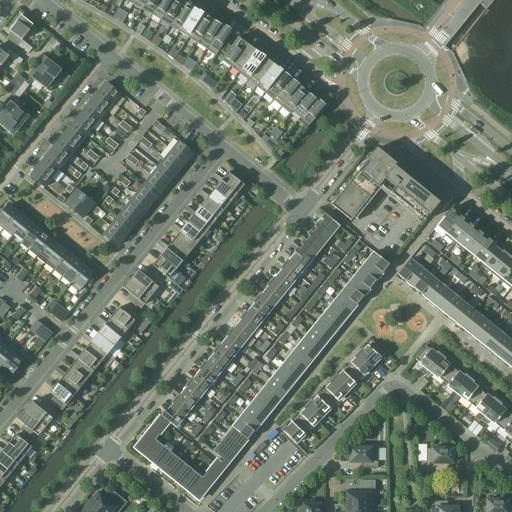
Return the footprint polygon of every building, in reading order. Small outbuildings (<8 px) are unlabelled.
[(135,0),(133,4),(142,9),(143,9),(147,0),(135,0)] [(152,15),(160,0),(147,0),(143,9),(152,15)] [(161,20),(173,0),(160,0),(152,15),(161,20)] [(173,0),(161,20),(170,26),(185,2),(181,0),(173,0)] [(180,32),(194,8),(185,2),(170,26),(171,26),(179,31),(180,32)] [(188,37),(189,37),(204,14),(194,8),(180,32),(188,37)] [(119,9),(114,18),(122,23),(127,14),(119,9)] [(197,43),(198,43),(213,20),(204,14),(189,37),(197,43)] [(29,30),(33,25),(30,22),(21,15),(10,30),(23,40),(30,31),(29,30)] [(207,49),(222,26),(213,20),(198,43),(206,49),(207,49)] [(140,35),(145,27),(141,24),(136,33),(140,35)] [(232,33),(222,26),(207,49),(216,56),(232,33)] [(149,39),(152,34),(146,31),(143,36),(149,39)] [(232,67),(248,44),(238,37),(232,47),(227,44),(221,52),(226,55),(222,60),(231,67),(232,67)] [(28,54),(33,48),(23,40),(18,46),(28,54)] [(56,52),(61,45),(57,42),(52,48),(56,52)] [(257,51),(248,44),(232,67),(240,73),(240,74),(257,51)] [(0,66),(1,66),(2,66),(10,57),(0,48),(0,66)] [(248,80),(249,80),(265,57),(257,51),(240,74),(248,80)] [(20,65),(23,60),(13,52),(10,57),(20,65)] [(46,57),(39,67),(47,74),(57,82),(65,72),(62,70),(55,64),(46,57)] [(265,57),(249,80),(257,86),(257,87),(274,64),(265,57)] [(283,71),(274,64),(257,87),(265,93),(266,94),(283,71)] [(31,77),(39,84),(47,90),(49,92),(57,82),(47,74),(39,67),(31,77)] [(202,82),(207,75),(204,72),(203,73),(200,70),(195,76),(199,79),(202,82)] [(274,100),(274,101),(291,78),(283,71),(266,94),(274,100)] [(219,84),(207,75),(202,82),(203,83),(205,85),(213,92),(219,84)] [(291,78),(274,101),(282,107),(300,86),(291,78)] [(25,82),(20,88),(24,92),(29,85),(25,82)] [(106,83),(99,91),(113,103),(120,94),(106,83)] [(293,111),(308,93),(300,86),(282,107),(291,115),(293,112),(293,111)] [(24,92),(20,88),(15,95),(19,98),(24,92)] [(221,99),(227,91),(223,88),(217,95),(221,99)] [(99,91),(92,100),(106,111),(113,103),(99,91)] [(308,93),(293,111),(293,112),(300,118),(301,118),(317,100),(308,93)] [(238,102),(234,98),(231,102),(229,105),(228,105),(232,109),(238,102)] [(92,100),(85,108),(99,120),(106,111),(92,100)] [(301,118),(300,118),(298,121),(306,129),(325,108),(317,100),(301,118)] [(11,102),(3,111),(12,118),(22,126),(30,116),(27,114),(20,108),(11,102)] [(85,108),(79,117),(93,128),(99,120),(85,108)] [(142,117),(146,112),(141,109),(138,113),(142,117)] [(12,118),(3,111),(0,115),(0,124),(4,128),(12,134),(14,136),(22,126),(12,118)] [(242,111),(238,115),(243,120),(247,115),(242,111)] [(79,117),(72,125),(86,136),(93,128),(79,117)] [(157,129),(160,124),(156,120),(152,125),(157,129)] [(119,125),(124,129),(127,125),(123,121),(119,125)] [(72,125),(65,133),(79,145),(86,136),(72,125)] [(132,128),(127,125),(124,129),(128,133),(132,128)] [(269,139),(265,143),(272,151),(277,144),(275,142),(282,133),(277,129),(269,139)] [(65,133),(58,142),(72,153),(79,145),(65,133)] [(139,142),(144,146),(148,141),(143,137),(139,142)] [(105,142),(110,146),(114,141),(109,138),(105,142)] [(119,145),(114,141),(110,146),(115,150),(119,145)] [(152,145),(148,141),(144,146),(149,150),(152,145)] [(58,142),(51,150),(65,162),(72,153),(58,142)] [(179,142),(172,151),(186,162),(193,153),(179,142)] [(425,221),(440,203),(406,175),(405,175),(395,167),(397,164),(378,148),(372,155),(375,157),(371,161),(369,159),(363,166),(366,168),(362,173),(360,170),(354,177),(357,180),(353,184),(351,182),(345,189),(348,191),(344,195),(341,193),(336,200),(339,202),(335,206),(332,204),(332,205),(351,221),(387,177),(397,185),(391,193),(425,221)] [(51,150),(45,159),(59,170),(65,162),(51,150)] [(86,155),(91,158),(95,154),(90,150),(86,155)] [(172,151),(165,159),(179,170),(186,162),(172,151)] [(100,158),(95,154),(91,158),(96,162),(100,158)] [(130,162),(134,158),(129,154),(126,159),(130,162)] [(139,161),(134,158),(130,162),(135,166),(139,161)] [(45,159),(38,167),(52,178),(59,170),(45,159)] [(165,159),(158,167),(172,179),(179,170),(165,159)] [(84,171),(88,166),(84,162),(80,167),(84,171)] [(52,178),(38,167),(31,176),(45,187),(52,178)] [(158,167),(152,176),(166,187),(172,179),(158,167)] [(78,179),(81,175),(77,171),(73,176),(78,179)] [(219,176),(216,180),(220,183),(221,181),(222,182),(238,194),(239,192),(245,185),(243,184),(244,182),(239,177),(237,179),(228,172),(223,179),(219,176)] [(117,180),(122,184),(126,179),(121,175),(117,180)] [(152,176),(145,184),(159,196),(166,187),(152,176)] [(131,183),(126,179),(122,184),(127,187),(131,183)] [(215,189),(231,203),(236,196),(239,198),(242,195),(239,192),(238,194),(222,182),(221,181),(220,183),(215,189)] [(145,184),(138,193),(152,204),(159,196),(145,184)] [(70,193),(74,189),(69,185),(66,190),(70,193)] [(116,196),(120,192),(115,188),(111,193),(116,196)] [(226,209),(231,203),(215,189),(209,196),(205,193),(203,197),(206,200),(208,198),(224,211),(226,209)] [(66,204),(74,211),(86,197),(77,190),(66,204)] [(138,193),(131,201),(145,212),(152,204),(138,193)] [(62,204),(66,199),(61,195),(57,200),(62,204)] [(109,205),(113,200),(108,196),(105,201),(109,205)] [(83,218),(94,204),(86,197),(74,211),(83,218)] [(206,200),(201,206),(205,209),(217,219),(222,213),(225,215),(228,211),(226,209),(224,211),(208,198),(206,200)] [(124,209),(138,221),(145,212),(131,201),(124,209)] [(0,216),(0,226),(4,230),(18,212),(9,205),(6,209),(4,207),(0,212),(0,214),(1,215),(0,216)] [(97,215),(101,210),(96,206),(92,211),(97,215)] [(205,209),(201,206),(196,213),(192,210),(189,213),(193,217),(194,215),(195,215),(210,228),(212,226),(217,219),(205,209)] [(447,233),(459,218),(454,214),(456,212),(451,208),(438,225),(447,233)] [(124,209),(118,218),(132,229),(138,221),(124,209)] [(26,219),(18,212),(4,230),(12,237),(15,233),(26,219)] [(323,220),(320,224),(332,234),(332,235),(335,237),(342,228),(325,214),(321,218),(323,220)] [(193,217),(187,223),(191,226),(204,236),(209,230),(212,232),(215,228),(212,226),(210,228),(195,215),(194,215),(193,217)] [(461,216),(459,218),(447,233),(444,236),(454,244),(468,226),(463,222),(465,219),(461,216)] [(89,225),(93,221),(88,217),(84,222),(89,225)] [(118,218),(111,226),(125,238),(132,229),(118,218)] [(15,233),(23,240),(35,225),(26,219),(15,233)] [(332,234),(320,224),(318,222),(314,226),(317,228),(313,232),(313,233),(325,243),(332,235),(332,234)] [(191,226),(187,223),(182,230),(178,227),(175,230),(179,233),(180,231),(181,232),(197,245),(198,243),(204,236),(191,226)] [(466,248),(478,233),(477,233),(473,229),(475,227),(470,223),(468,226),(454,244),(464,252),(466,249),(466,248)] [(43,232),(35,225),(23,240),(20,243),(29,250),(31,246),(32,246),(43,232)] [(125,238),(111,226),(104,235),(118,246),(125,238)] [(307,241),(306,241),(319,251),(325,243),(313,233),(313,232),(311,230),(307,235),(310,237),(307,241)] [(180,231),(179,233),(174,240),(177,243),(190,253),(195,247),(198,249),(201,245),(198,243),(197,245),(181,232),(180,231)] [(479,231),(477,233),(478,233),(466,248),(466,249),(475,256),(487,241),(482,237),(484,234),(479,231)] [(52,239),(43,232),(32,246),(31,246),(29,250),(28,250),(37,257),(52,239)] [(489,238),(487,241),(475,256),(484,263),(485,263),(496,249),(491,244),(493,242),(489,238)] [(46,264),(60,246),(52,239),(37,257),(46,264)] [(299,249),(312,259),(319,251),(306,241),(307,241),(304,239),(301,243),(303,245),(300,249),(299,249)] [(348,239),(344,244),(349,248),(352,243),(348,239)] [(183,261),(185,260),(190,253),(177,243),(174,240),(168,246),(165,244),(162,247),(165,250),(166,249),(167,248),(167,249),(183,261)] [(435,248),(439,243),(434,240),(431,244),(435,248)] [(444,247),(439,243),(435,248),(440,252),(444,247)] [(349,248),(344,244),(340,248),(345,252),(349,248)] [(357,253),(361,248),(357,244),(353,249),(357,253)] [(68,253),(60,246),(46,264),(54,270),(68,253)] [(423,251),(427,254),(431,250),(427,246),(423,251)] [(296,253),(293,258),(305,268),(312,259),(299,249),(300,249),(297,247),(294,252),(296,253)] [(166,249),(165,250),(160,257),(176,270),(182,263),(184,265),(187,262),(185,260),(183,261),(167,249),(167,248),(166,249)] [(502,253),(496,249),(485,263),(484,263),(482,266),(491,274),(508,254),(504,250),(502,253)] [(8,259),(12,254),(7,250),(3,255),(8,259)] [(432,258),(436,254),(431,250),(427,254),(432,258)] [(350,252),(346,257),(351,260),(355,256),(350,252)] [(54,270),(62,277),(77,259),(68,253),(54,270)] [(368,261),(385,275),(388,272),(385,270),(390,265),(375,253),(368,261)] [(511,257),(508,254),(491,274),(501,281),(506,275),(511,267),(511,261),(510,259),(511,257)] [(449,259),(454,263),(458,258),(453,255),(449,259)] [(334,256),(330,261),(335,264),(339,260),(334,256)] [(16,265),(20,261),(15,257),(12,262),(16,265)] [(153,274),(163,282),(165,284),(176,270),(160,257),(153,266),(157,269),(153,274)] [(351,260),(346,257),(343,261),(347,265),(351,260)] [(284,264),(298,276),(305,268),(293,258),(289,262),(287,260),(284,264)] [(462,262),(458,258),(454,263),(458,267),(462,262)] [(85,266),(77,259),(62,277),(71,284),(85,266)] [(404,283),(418,266),(410,259),(398,274),(403,279),(401,281),(404,283)] [(439,264),(443,267),(447,263),(443,259),(439,264)] [(335,264),(330,261),(327,265),(331,269),(335,264)] [(368,261),(361,269),(377,281),(381,276),(383,278),(385,275),(368,261)] [(448,271),(452,267),(447,263),(443,267),(448,271)] [(302,278),(298,276),(284,264),(280,268),(283,270),(279,275),(294,287),(302,278)] [(91,277),(94,273),(85,266),(71,284),(79,291),(86,284),(87,285),(93,279),(91,277)] [(409,284),(414,287),(426,272),(418,266),(404,283),(407,286),(409,284)] [(511,267),(506,275),(501,281),(510,289),(511,286),(511,267)] [(25,268),(21,272),(25,276),(29,272),(25,268)] [(337,268),(334,272),(338,276),(342,272),(337,268)] [(361,269),(355,277),(373,291),(375,288),(373,286),(377,281),(361,269)] [(153,274),(149,270),(145,276),(138,270),(131,279),(147,292),(152,296),(163,282),(153,274)] [(476,274),(472,270),(468,274),(472,278),(476,274)] [(25,276),(21,272),(17,277),(22,281),(25,276)] [(338,276),(334,272),(330,277),(334,281),(338,276)] [(426,272),(414,287),(419,292),(417,294),(420,296),(434,279),(426,272)] [(455,276),(459,280),(463,276),(458,272),(455,276)] [(321,273),(317,277),(321,281),(325,277),(321,273)] [(481,277),(476,274),(472,278),(477,282),(481,277)] [(273,277),(270,281),(288,295),(294,287),(279,275),(276,279),(273,277)] [(464,284),(468,279),(463,276),(459,280),(464,284)] [(321,281),(317,277),(313,282),(318,286),(321,281)] [(355,277),(349,285),(364,297),(368,292),(370,294),(373,291),(355,277)] [(147,292),(131,279),(124,288),(131,293),(126,298),(141,310),(152,296),(147,292)] [(425,296),(430,300),(442,285),(434,279),(420,296),(423,299),(425,296)] [(265,291),(278,301),(277,302),(281,304),(288,295),(270,281),(267,285),(269,287),(265,291)] [(324,284),(321,288),(325,292),(329,288),(324,284)] [(349,285),(342,292),(360,307),(362,304),(360,302),(364,297),(349,285)] [(442,285),(430,300),(435,305),(433,307),(436,309),(450,292),(442,285)] [(471,289),(475,293),(479,288),(474,285),(471,289)] [(491,293),(495,289),(490,285),(487,290),(491,293)] [(37,287),(33,291),(38,295),(42,291),(37,287)] [(325,292),(321,288),(317,293),(322,297),(325,292)] [(480,297),(483,292),(479,288),(475,293),(480,297)] [(499,292),(495,289),(491,293),(496,297),(499,292)] [(307,290),(303,294),(308,298),(312,293),(307,290)] [(38,295),(33,291),(29,296),(34,300),(38,295)] [(271,309),(277,302),(278,301),(265,291),(262,296),(260,294),(256,298),(271,310),(271,309)] [(342,292),(336,300),(351,313),(355,308),(357,310),(360,307),(342,292)] [(441,309),(445,313),(458,298),(450,292),(436,309),(439,312),(441,309)] [(308,298),(303,294),(300,299),(304,302),(308,298)] [(252,308),(264,318),(267,321),(274,312),(271,309),(271,310),(256,298),(253,302),(255,304),(252,308)] [(458,298),(445,313),(451,317),(449,320),(452,322),(466,304),(458,298)] [(486,302),(491,306),(495,301),(490,298),(486,302)] [(54,300),(50,305),(55,309),(58,304),(54,300)] [(312,300),(308,304),(313,308),(316,303),(312,300)] [(336,300),(329,308),(347,323),(349,320),(347,318),(351,313),(336,300)] [(495,310),(499,305),(495,301),(491,306),(495,310)] [(313,308),(308,304),(304,309),(309,313),(313,308)] [(456,322),(461,326),(474,311),(466,304),(452,322),(455,324),(456,322)] [(55,309),(50,305),(46,310),(51,314),(55,309)] [(119,307),(113,314),(130,328),(139,316),(127,306),(123,311),(119,307)] [(293,306),(290,311),(294,315),(298,310),(293,306)] [(17,312),(21,315),(25,311),(21,307),(17,312)] [(258,326),(264,318),(252,308),(248,312),(246,310),(243,315),(257,326),(258,326)] [(347,323),(329,308),(323,316),(338,329),(342,324),(344,326),(347,323)] [(502,315),(507,319),(510,314),(506,310),(502,315)] [(294,315),(290,311),(286,316),(291,319),(294,315)] [(474,311),(461,326),(466,330),(465,332),(467,335),(482,317),(474,311)] [(21,315),(17,312),(13,316),(18,320),(21,315)] [(121,338),(123,336),(130,328),(113,314),(107,323),(103,320),(101,322),(100,323),(103,327),(105,325),(106,325),(121,338)] [(242,321),(238,325),(254,337),(261,328),(258,326),(257,326),(243,315),(239,319),(242,321)] [(300,324),(303,319),(299,316),(295,320),(300,324)] [(323,316),(316,324),(334,338),(336,335),(334,334),(338,329),(323,316)] [(472,335),(477,339),(490,324),(482,317),(467,335),(470,337),(472,335)] [(300,324),(295,320),(291,325),(296,328),(300,324)] [(37,321),(34,325),(38,329),(42,324),(37,321)] [(281,332),(284,327),(280,323),(276,328),(281,332)] [(316,324),(310,332),(325,344),(329,339),(332,341),(334,338),(316,324)] [(490,324),(477,339),(482,343),(480,345),(483,348),(497,330),(490,324)] [(38,329),(34,325),(30,330),(34,334),(38,329)] [(125,338),(123,336),(121,338),(106,325),(105,325),(103,327),(98,333),(114,346),(120,340),(123,342),(124,340),(125,338)] [(233,327),(229,331),(247,346),(254,337),(238,325),(235,329),(233,327)] [(281,332),(276,328),(272,332),(277,336),(281,332)] [(488,348),(493,352),(505,336),(497,330),(483,348),(486,350),(488,348)] [(228,337),(225,342),(240,354),(247,346),(229,331),(226,335),(228,337)] [(286,331),(282,336),(287,340),(291,335),(286,331)] [(310,332),(304,340),(321,354),(324,351),(321,349),(325,344),(310,332)] [(108,355),(109,353),(114,346),(98,333),(93,340),(89,337),(88,338),(87,339),(86,340),(90,343),(91,342),(91,341),(92,342),(108,355)] [(287,340),(282,336),(278,341),(283,344),(287,340)] [(511,341),(505,336),(493,352),(498,356),(496,358),(499,360),(511,344),(511,341)] [(1,337),(0,337),(0,354),(9,343),(1,337)] [(263,344),(263,345),(267,348),(271,344),(266,340),(264,338),(261,338),(258,341),(263,344)] [(304,340),(297,348),(312,360),(316,355),(319,357),(321,354),(304,340)] [(106,357),(109,359),(109,358),(110,357),(112,355),(109,353),(108,355),(92,342),(91,341),(91,342),(90,343),(85,350),(101,363),(106,357)] [(375,364),(385,353),(373,341),(364,350),(362,348),(358,353),(372,367),(375,364)] [(219,344),(216,348),(230,360),(233,363),(240,354),(225,342),(221,346),(219,344)] [(0,354),(0,365),(3,368),(17,350),(9,343),(0,354)] [(504,360),(509,364),(511,360),(511,344),(499,360),(502,363),(504,360)] [(263,353),(267,348),(263,345),(259,349),(263,353)] [(436,354),(426,346),(415,359),(425,366),(421,371),(426,375),(430,370),(442,355),(438,351),(436,354)] [(273,347),(269,352),(274,355),(278,351),(273,347)] [(215,354),(211,358),(223,368),(224,368),(230,360),(216,348),(212,352),(215,354)] [(297,348),(291,356),(308,370),(311,367),(308,365),(312,360),(297,348)] [(17,350),(3,368),(12,375),(15,371),(17,373),(22,366),(20,365),(26,357),(17,350)] [(74,356),(73,357),(76,360),(78,358),(78,359),(94,372),(96,370),(101,363),(85,350),(79,356),(76,354),(74,356)] [(274,355),(269,352),(266,356),(270,360),(274,355)] [(369,369),(372,367),(358,353),(354,357),(356,359),(347,367),(360,379),(369,369)] [(433,373),(444,382),(454,369),(445,361),(446,358),(442,355),(430,370),(426,375),(425,376),(428,379),(433,373)] [(291,356),(284,364),(300,376),(304,371),(306,373),(308,370),(291,356)] [(71,367),(87,380),(92,374),(95,376),(97,374),(98,372),(96,370),(94,372),(78,359),(78,358),(76,360),(71,367)] [(205,361),(202,365),(217,377),(216,377),(219,380),(227,370),(224,368),(223,368),(211,358),(208,363),(205,361)] [(254,358),(251,363),(255,366),(259,362),(255,359),(254,358)] [(262,364),(259,362),(255,366),(260,370),(263,365),(262,364)] [(247,367),(251,371),(255,366),(251,363),(247,367)] [(278,372),(295,386),(298,383),(296,381),(300,376),(284,364),(278,372)] [(216,377),(217,377),(202,365),(199,369),(201,371),(198,375),(209,384),(210,385),(216,377)] [(260,370),(255,366),(251,371),(256,375),(260,370)] [(82,386),(87,380),(71,367),(66,373),(62,371),(61,372),(59,374),(63,377),(64,375),(65,376),(76,384),(80,388),(82,386)] [(333,378),(339,384),(347,392),(360,379),(347,367),(339,376),(337,374),(333,378)] [(464,376),(454,369),(444,382),(458,393),(464,384),(468,380),(470,378),(465,374),(464,376)] [(278,372),(271,380),(287,392),(291,387),(293,389),(295,386),(278,372)] [(239,373),(235,378),(240,382),(244,377),(239,373)] [(83,391),(85,389),(82,386),(80,388),(76,384),(65,376),(64,375),(63,377),(57,384),(74,397),(79,390),(82,392),(83,391)] [(192,378),(188,382),(192,384),(203,393),(203,394),(206,396),(213,387),(210,385),(209,384),(198,375),(194,379),(192,378)] [(240,382),(235,378),(232,383),(236,386),(240,382)] [(339,384),(333,378),(329,382),(331,384),(322,393),(334,405),(347,392),(339,384)] [(472,404),(476,398),(482,391),(473,383),(474,381),(470,378),(468,380),(464,384),(458,393),(472,404)] [(247,379),(244,383),(248,387),(252,383),(247,379)] [(271,380),(265,388),(283,402),(285,399),(283,397),(287,392),(271,380)] [(187,388),(184,392),(196,402),(203,394),(203,393),(192,384),(188,382),(185,386),(187,388)] [(248,387),(244,383),(240,388),(245,392),(248,387)] [(62,411),(74,397),(57,384),(50,392),(54,396),(50,401),(62,411)] [(265,388),(259,395),(274,408),(278,403),(280,405),(283,402),(265,388)] [(225,390),(222,395),(226,399),(230,394),(225,390)] [(450,396),(453,399),(458,393),(454,390),(450,396)] [(492,399),(482,391),(476,398),(472,404),(485,415),(485,416),(498,400),(493,397),(492,399)] [(196,402),(184,392),(181,396),(178,394),(175,398),(192,413),(200,404),(196,402)] [(322,418),(334,405),(322,393),(314,402),(311,400),(307,404),(322,418)] [(226,399),(222,395),(218,399),(223,403),(226,399)] [(235,395),(231,399),(235,403),(239,398),(235,395)] [(252,403),(270,418),(272,415),(270,413),(274,408),(259,395),(252,403)] [(174,405),(170,409),(186,421),(192,413),(175,398),(171,403),(174,405)] [(235,403),(231,399),(227,404),(232,408),(235,403)] [(491,420),(499,427),(510,414),(500,406),(502,404),(498,400),(485,416),(485,415),(483,418),(482,420),(487,425),(491,420)] [(32,401),(25,410),(46,427),(57,413),(43,402),(39,407),(32,401)] [(252,403),(246,411),(261,424),(265,419),(267,421),(270,418),(252,403)] [(297,419),(309,431),(322,418),(307,404),(303,408),(305,410),(297,419)] [(212,407),(208,411),(213,415),(217,411),(212,407)] [(179,430),(186,421),(170,409),(167,413),(165,411),(161,415),(170,422),(170,423),(179,430)] [(35,441),(46,427),(25,410),(18,419),(24,424),(20,429),(24,433),(35,441)] [(218,415),(223,419),(226,414),(222,410),(218,415)] [(213,415),(208,411),(205,416),(209,420),(213,415)] [(246,411),(239,419),(257,433),(259,431),(257,429),(261,424),(246,411)] [(478,414),(474,419),(478,423),(482,418),(478,414)] [(511,415),(510,414),(499,427),(508,434),(505,439),(510,443),(511,439),(511,415)] [(161,415),(153,426),(161,433),(170,423),(170,422),(161,415)] [(223,419),(218,415),(214,420),(219,423),(223,419)] [(239,419),(233,427),(248,440),(252,435),(255,436),(257,433),(239,419)] [(296,444),(309,431),(297,419),(288,427),(286,425),(282,430),(296,444)] [(198,424),(195,428),(199,432),(203,427),(198,424)] [(153,426),(144,437),(152,444),(156,439),(156,440),(161,433),(153,426)] [(209,426),(205,431),(210,435),(214,430),(209,426)] [(167,432),(172,436),(175,431),(171,427),(167,432)] [(233,427),(227,435),(242,447),(248,440),(233,427)] [(199,432),(195,428),(191,433),(196,437),(199,432)] [(180,435),(175,431),(172,436),(176,439),(180,435)] [(210,435),(205,431),(202,435),(206,439),(210,435)] [(35,441),(24,433),(20,438),(16,434),(9,443),(25,456),(37,442),(35,441)] [(227,435),(220,443),(235,455),(242,447),(227,435)] [(143,455),(152,444),(144,437),(135,448),(143,455)] [(316,447),(320,442),(317,438),(312,443),(316,447)] [(498,444),(491,438),(486,444),(493,450),(498,444)] [(156,439),(152,444),(143,455),(151,461),(164,446),(156,440),(156,439)] [(183,445),(187,449),(191,444),(187,440),(183,445)] [(25,456),(9,443),(4,450),(0,447),(0,452),(1,454),(2,452),(18,464),(19,465),(19,464),(20,463),(25,456)] [(235,455),(220,443),(213,451),(229,464),(235,455)] [(196,448),(191,444),(187,449),(192,452),(196,448)] [(378,468),(378,448),(367,448),(367,445),(355,445),(355,448),(351,448),(351,451),(349,451),(349,459),(351,459),(351,462),(365,462),(365,468),(378,468)] [(164,446),(151,461),(159,467),(171,452),(164,446)] [(454,449),(449,449),(449,446),(437,446),(437,449),(427,449),(426,461),(422,461),(422,472),(446,473),(446,463),(453,463),(453,460),(455,460),(455,452),(453,452),(454,449)] [(0,454),(0,463),(12,473),(17,467),(20,469),(23,465),(20,463),(19,464),(19,465),(18,464),(2,452),(1,454),(0,454)] [(179,459),(171,452),(159,467),(167,474),(179,459)] [(199,458),(203,462),(207,457),(202,453),(199,458)] [(212,461),(207,457),(203,462),(208,465),(212,461)] [(179,459),(167,474),(175,480),(187,465),(179,459)] [(217,460),(208,471),(217,478),(226,467),(217,460)] [(0,477),(4,481),(5,481),(7,480),(12,473),(0,463),(0,477)] [(195,472),(187,465),(175,480),(183,487),(195,472)] [(208,489),(217,478),(208,471),(203,478),(200,482),(208,489)] [(183,487),(191,493),(200,482),(203,478),(195,472),(183,487)] [(8,484),(9,482),(7,480),(5,481),(4,481),(0,477),(0,487),(3,484),(6,485),(8,484)] [(199,500),(208,489),(200,482),(191,493),(199,500)] [(375,494),(375,486),(361,486),(361,493),(347,493),(347,495),(345,495),(345,506),(369,506),(369,505),(370,494),(375,494)] [(90,502),(102,511),(118,511),(127,502),(117,494),(110,502),(99,492),(97,494),(96,494),(90,502)] [(511,511),(511,500),(504,501),(504,497),(492,497),(492,500),(488,500),(488,503),(486,503),(486,511),(488,511),(487,511),(511,511)] [(430,511),(458,511),(458,508),(444,508),(444,501),(431,501),(430,511)] [(102,511),(90,502),(83,510),(84,510),(82,511),(102,511)]
